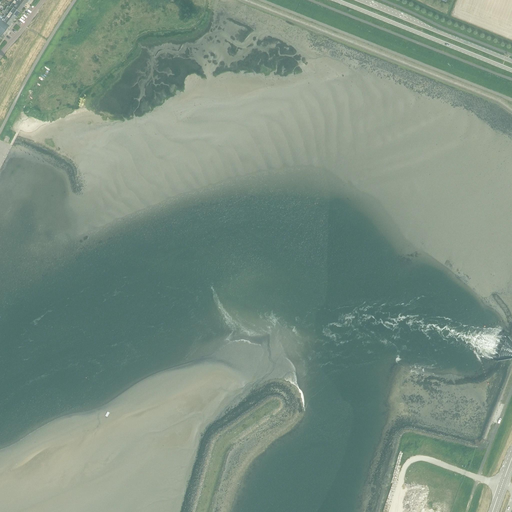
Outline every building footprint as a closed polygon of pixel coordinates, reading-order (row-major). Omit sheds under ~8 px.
[(511,8),(511,0),(502,0),(502,1),(504,2),(503,5),(511,8)] [(20,11),(23,7),(16,2),(15,3),(16,3),(15,5),(12,3),(11,5),(13,7),(20,11)] [(16,16),(20,11),(13,7),(12,9),(8,6),(6,8),(10,11),(16,16)] [(13,21),(16,16),(10,11),(6,8),(4,11),(3,9),(1,12),(3,13),(7,16),(13,21)] [(10,25),(13,21),(7,16),(5,18),(0,14),(0,18),(10,25)] [(0,34),(2,36),(10,25),(0,18),(0,34)]
